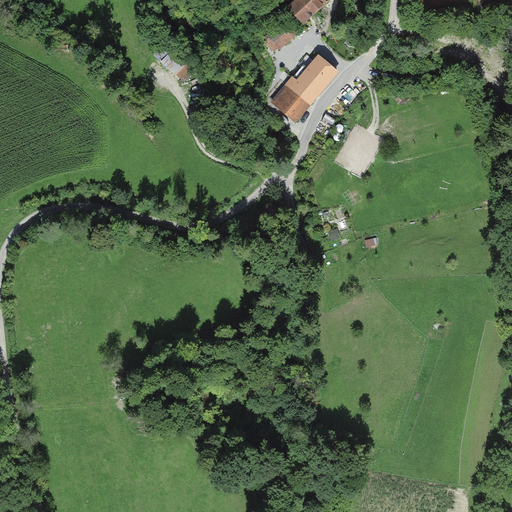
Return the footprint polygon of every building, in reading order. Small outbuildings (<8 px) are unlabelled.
[(297,0),(289,7),(304,26),(334,0),(297,0)] [(287,23),(266,41),(277,54),(298,37),(287,23)] [(154,53),(162,62),(171,53),(184,67),(185,66),(164,44),(154,53)] [(300,121),(344,67),(326,52),(282,106),(300,121)] [(178,76),(185,68),(170,55),(163,63),(178,76)] [(340,229),(331,231),(333,240),(342,238),(340,229)]
